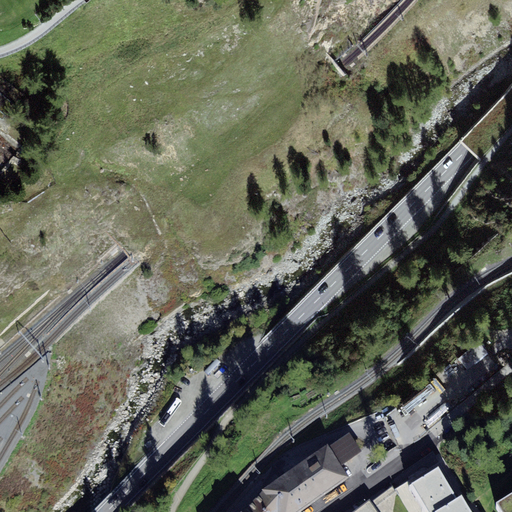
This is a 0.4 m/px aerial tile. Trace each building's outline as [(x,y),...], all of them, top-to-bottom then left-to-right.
[(0,76),(0,119),(22,95),(1,77),(0,76)] [(479,340),(460,356),(468,365),(487,349),(479,340)] [(376,429),(384,455),(397,451),(389,426),(376,429)] [(277,511),(304,511),(350,478),(327,447),(264,494),(265,496),(277,511)] [(396,492),(408,511),(426,511),(462,489),(443,461),(396,492)] [(371,505),(375,511),(408,511),(392,490),(371,505)] [(277,511),(265,496),(250,511),(277,511)] [(474,511),(466,498),(444,511),(474,511)] [(511,511),(511,498),(497,508),(499,511),(511,511)]
